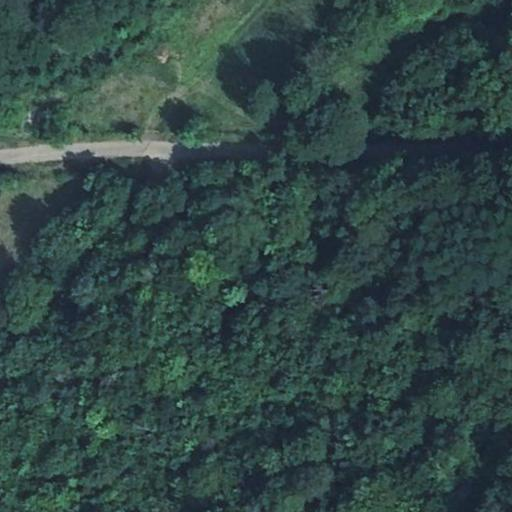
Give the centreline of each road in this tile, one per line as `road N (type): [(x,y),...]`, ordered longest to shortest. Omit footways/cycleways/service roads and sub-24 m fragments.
road 1 (track): [(0,157),(231,149),(393,154),(511,144)]
road 2 (track): [(170,150),(156,185),(96,261),(0,357)]
